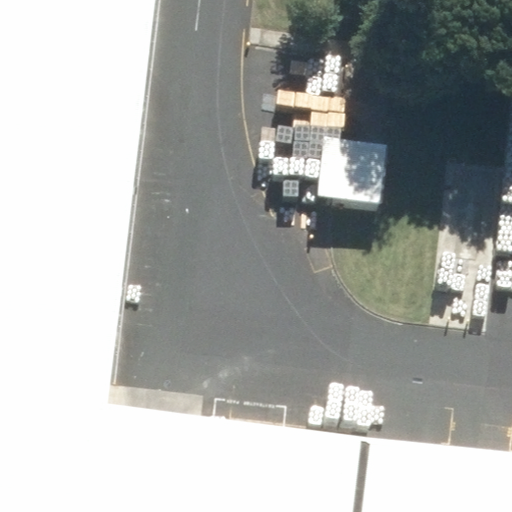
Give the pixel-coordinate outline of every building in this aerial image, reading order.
[(0,0),(0,236),(127,252),(156,0),(0,0)] [(382,146),(317,142),(313,208),(378,212),(382,146)] [(502,171),(449,166),(431,329),(485,335),(502,171)] [(0,236),(0,511),(96,511),(106,435),(127,252),(0,236)] [(511,511),(511,484),(106,435),(96,511),(511,511)]
